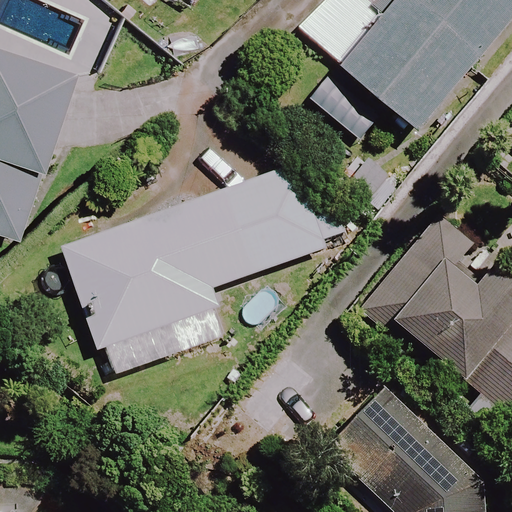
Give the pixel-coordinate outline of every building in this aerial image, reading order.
[(511,19),(511,0),(392,0),(374,22),(347,0),(325,0),(294,37),(334,71),(329,77),(409,144),(511,19)] [(0,242),(7,245),(63,78),(0,56),(0,242)] [(511,121),(499,137),(511,147),(511,121)] [(396,179),(364,156),(337,193),(369,216),(396,179)] [(177,357),(168,331),(214,315),(208,295),(342,248),(331,215),(307,223),(290,173),(54,255),(90,358),(99,384),(177,357)] [(456,285),(439,271),(401,318),(387,336),(458,393),(464,385),(511,423),(511,336),(507,332),(511,326),(511,297),(473,265),(456,285)] [(260,339),(284,305),(261,289),(237,322),(260,339)] [(308,388),(277,367),(239,424),(270,445),(308,388)] [(385,390),(323,452),(379,511),(477,511),(476,478),(385,390)]
